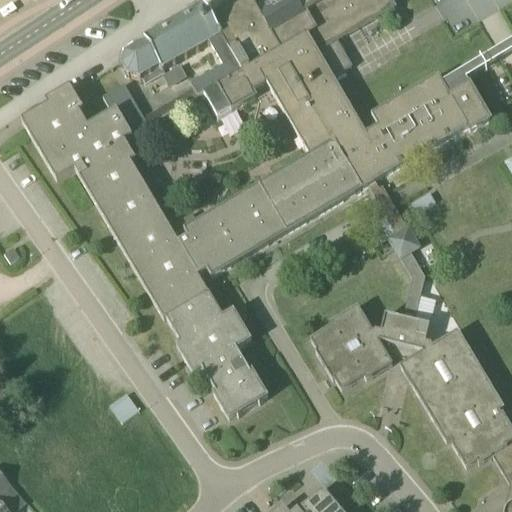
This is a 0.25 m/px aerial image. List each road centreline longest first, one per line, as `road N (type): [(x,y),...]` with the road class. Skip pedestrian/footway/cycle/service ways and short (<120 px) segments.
road 1 (residential): [(0,180),(223,493)]
road 2 (residential): [(223,493),(316,443),(339,439),(373,457),(419,511)]
road 3 (unknown): [(0,115),(145,21),(139,0)]
